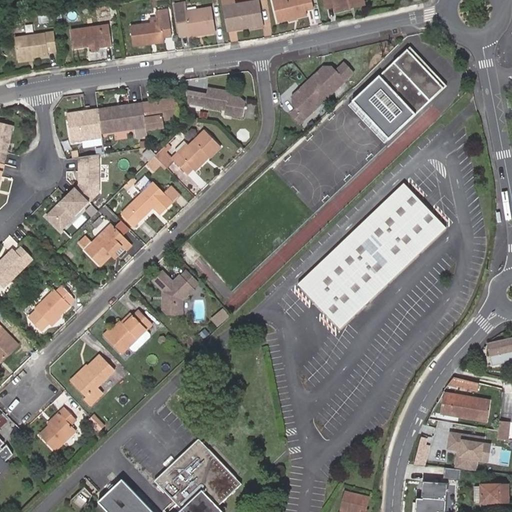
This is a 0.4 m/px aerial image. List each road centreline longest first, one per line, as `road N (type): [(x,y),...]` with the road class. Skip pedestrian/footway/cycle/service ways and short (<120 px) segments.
road 1 (residential): [(25,395),(32,373),(256,150),(266,128),(261,51)]
road 2 (tertiary): [(392,511),(398,461),(417,412),(501,305)]
road 3 (residential): [(40,86),(261,51)]
road 4 (residential): [(261,51),(447,11)]
road 5 (tertiary): [(482,37),(511,200)]
road 6 (residential): [(40,86),(43,167),(0,233)]
